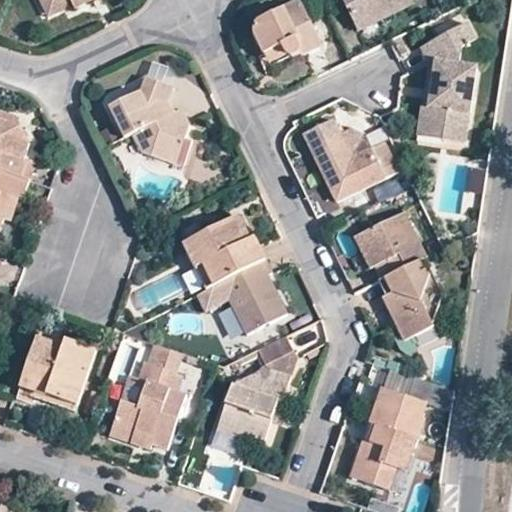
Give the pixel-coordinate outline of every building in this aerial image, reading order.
[(41,0),(49,15),(75,3),(73,0),(41,0)] [(291,53),(295,55),(303,51),(304,54),(325,45),(302,0),(268,16),(264,18),(260,23),(258,27),(258,30),(259,34),(268,52),(284,45),(285,49),(288,51),(291,53)] [(370,15),(378,19),(415,0),(348,0),(358,20),(370,15)] [(370,15),(358,20),(361,27),(378,19),(370,15)] [(440,53),(441,55),(434,95),(475,101),(482,60),(465,58),(468,40),(482,34),(473,16),(433,36),(440,53)] [(465,58),(482,60),(485,40),(482,34),(468,40),(465,58)] [(440,53),(433,36),(425,40),(433,56),(440,53)] [(284,45),(268,52),(275,65),(295,55),(291,53),(288,51),(285,49),(284,45)] [(440,53),(433,56),(427,94),(434,95),(441,55),(440,53)] [(178,84),(150,74),(144,90),(113,104),(128,136),(137,133),(142,143),(190,120),(183,107),(178,110),(168,114),(163,101),(169,98),(174,101),(178,84)] [(475,101),(434,95),(433,101),(426,100),(423,122),(456,127),(453,136),(470,139),(475,101)] [(168,114),(178,110),(174,101),(169,98),(163,101),(168,114)] [(33,141),(24,124),(16,121),(18,114),(0,108),(0,166),(21,174),(24,175),(30,158),(27,156),(33,141)] [(190,120),(142,143),(146,150),(168,158),(178,134),(186,137),(191,123),(190,120)] [(456,127),(423,122),(422,130),(453,136),(456,127)] [(340,197),(388,174),(374,144),(355,153),(350,156),(346,146),(351,144),(344,128),(314,143),(340,197)] [(178,134),(168,158),(177,162),(186,137),(178,134)] [(350,156),(355,153),(351,144),(346,146),(350,156)] [(21,174),(0,166),(0,186),(15,191),(21,174)] [(0,229),(1,229),(6,216),(13,219),(22,194),(15,191),(0,186),(0,229)] [(373,265),(377,263),(383,277),(428,256),(407,210),(358,234),(373,265)] [(238,213),(233,216),(245,241),(250,238),(238,213)] [(214,257),(225,279),(268,258),(256,234),(250,238),(245,241),(233,216),(184,241),(196,265),(214,257)] [(428,256),(383,277),(401,318),(398,319),(406,338),(424,330),(422,325),(444,315),(448,292),(435,262),(432,263),(428,256)] [(196,265),(207,287),(221,281),(225,279),(214,257),(196,265)] [(289,312),(269,274),(274,271),(268,258),(225,279),(221,281),(207,287),(198,292),(204,305),(227,293),(246,333),(289,312)] [(246,333),(227,293),(204,305),(223,344),(246,333)] [(64,349),(68,340),(42,331),(39,340),(64,349)] [(301,361),(289,337),(250,357),(258,375),(239,385),(238,389),(235,388),(222,426),(246,434),(268,442),(282,403),(286,404),(292,387),(301,361)] [(48,397),(78,407),(98,352),(68,340),(64,349),(39,340),(23,388),(31,391),(28,398),(46,404),(48,397)] [(153,436),(150,442),(170,449),(191,395),(177,390),(182,374),(188,356),(154,344),(148,363),(146,362),(141,379),(148,381),(139,405),(123,400),(111,434),(133,442),(137,430),(153,436)] [(148,381),(141,379),(131,375),(123,400),(139,405),(148,381)] [(352,477),(389,491),(398,470),(407,474),(427,418),(424,416),(429,402),(383,385),(370,424),(379,427),(373,442),(364,439),(352,477)] [(46,404),(76,415),(78,407),(48,397),(46,404)] [(379,427),(370,424),(364,439),(373,442),(379,427)] [(246,434),(222,426),(219,432),(244,441),(246,434)] [(137,430),(133,442),(149,447),(150,442),(153,436),(137,430)] [(5,502),(1,511),(26,511),(24,511),(23,511),(17,511),(18,509),(19,507),(5,502)]
